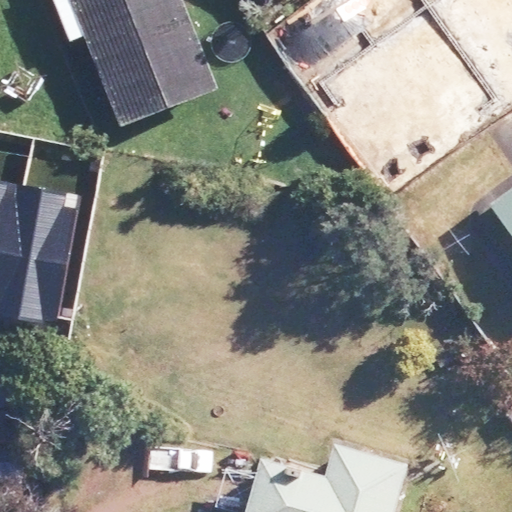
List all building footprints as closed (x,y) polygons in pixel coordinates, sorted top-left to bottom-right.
[(178,0),(47,0),(65,47),(82,41),(117,133),(214,97),(178,0)] [(25,187),(0,182),(0,316),(1,317),(25,187)] [(25,187),(1,317),(61,329),(85,198),(25,187)] [(511,189),(485,209),(511,246),(511,189)] [(389,511),(393,498),(402,466),(326,444),(317,476),(252,457),(236,511),(389,511)]
